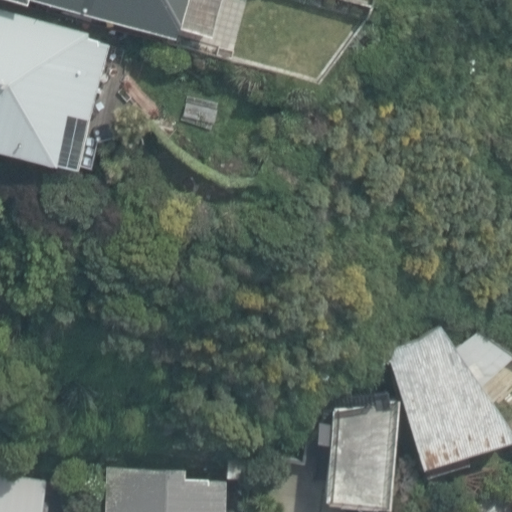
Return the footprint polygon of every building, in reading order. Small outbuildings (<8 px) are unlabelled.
[(98,0),(186,24),(193,0),(98,0)] [(121,37),(0,5),(0,140),(88,163),(121,37)] [(511,387),(485,309),(389,341),(429,459),(511,430),(511,387)] [(403,403),(334,398),(328,494),(397,499),(403,403)] [(43,511),(49,476),(0,468),(0,511),(43,511)] [(228,511),(230,476),(107,471),(105,511),(228,511)]
